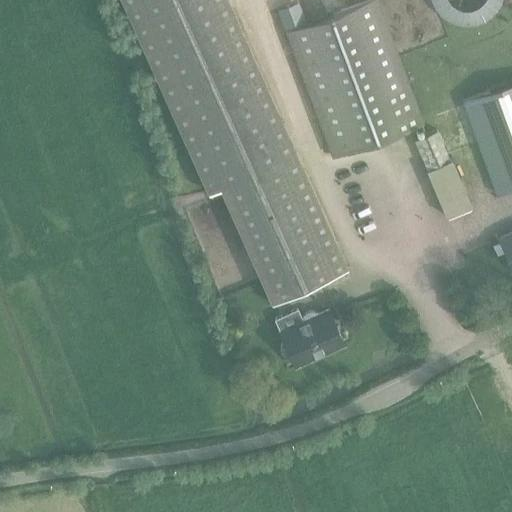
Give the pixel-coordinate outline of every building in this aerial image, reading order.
[(229,0),(123,0),(209,191),(221,186),(272,300),(348,267),(229,0)] [(423,122),(377,0),(367,0),(285,31),(331,156),(423,122)] [(438,0),(451,30),(508,6),(505,0),(438,0)] [(496,194),(511,188),(511,82),(463,101),(496,194)] [(447,217),(470,207),(436,129),(414,139),(447,217)] [(511,231),(499,238),(511,264),(511,231)] [(288,355),(292,354),(295,362),(343,341),(329,310),(319,315),(317,313),(313,311),(309,311),(306,312),(303,315),(301,319),(301,323),(281,332),(285,340),(282,343),(280,346),(281,350),(283,354),(288,355)]
